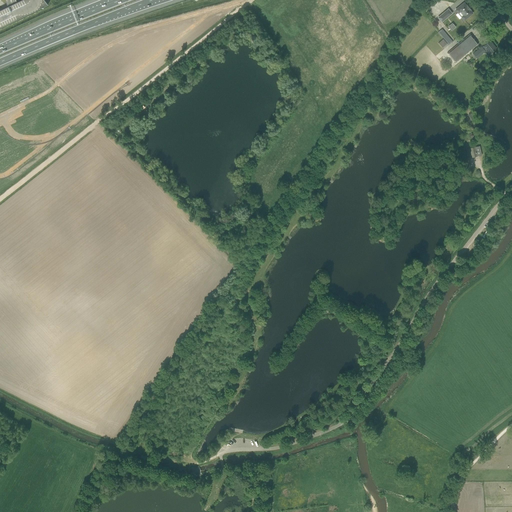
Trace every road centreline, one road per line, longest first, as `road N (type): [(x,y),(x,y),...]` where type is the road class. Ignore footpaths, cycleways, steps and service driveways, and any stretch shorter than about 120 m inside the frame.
road 1 (track): [(251,0),(0,198)]
road 2 (motorway): [(0,63),(155,0)]
road 3 (motorway): [(121,0),(0,50)]
